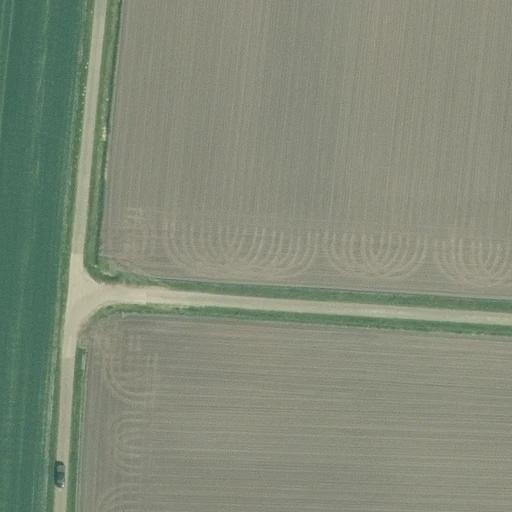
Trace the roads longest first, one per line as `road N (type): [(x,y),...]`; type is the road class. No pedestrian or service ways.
road 1 (unclassified): [(511,318),(73,295)]
road 2 (unclassified): [(73,295),(103,0)]
road 3 (unclassified): [(62,511),(73,295)]
